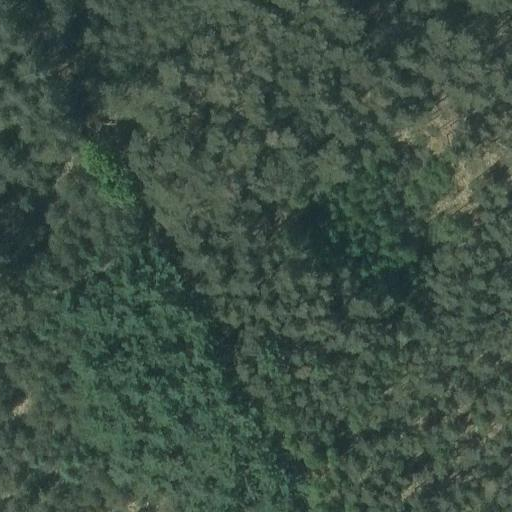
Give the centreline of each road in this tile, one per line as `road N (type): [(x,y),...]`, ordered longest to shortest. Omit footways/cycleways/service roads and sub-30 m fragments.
road 1 (track): [(0,287),(151,222),(309,511)]
road 2 (track): [(35,0),(151,222)]
